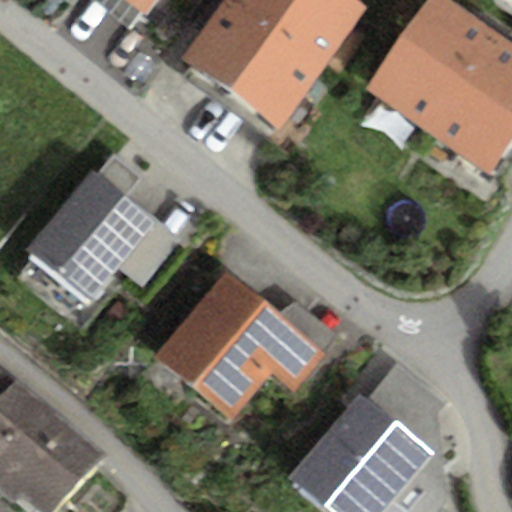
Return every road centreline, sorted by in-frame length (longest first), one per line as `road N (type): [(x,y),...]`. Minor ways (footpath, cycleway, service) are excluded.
road 1 (residential): [(431,353),(0,9)]
road 2 (residential): [(165,511),(98,435),(0,353)]
road 3 (residential): [(431,353),(492,420),(501,511)]
road 4 (residential): [(511,243),(431,353)]
